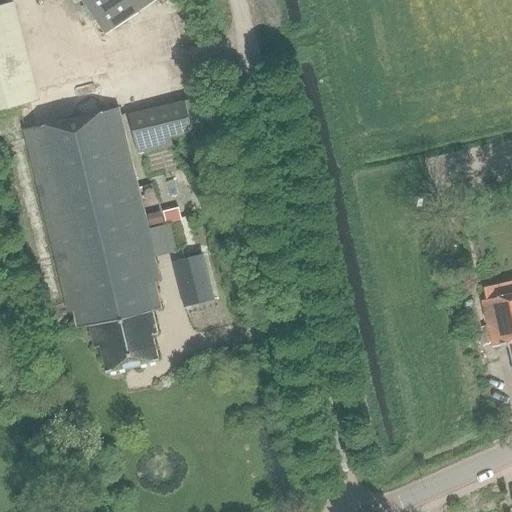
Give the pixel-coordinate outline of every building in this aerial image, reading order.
[(68,0),(74,7),(84,0),(86,0),(111,35),(160,0),(68,0)] [(5,4),(0,5),(0,110),(28,104),(5,4)] [(199,99),(128,116),(137,155),(172,147),(170,138),(207,130),(199,99)] [(118,109),(23,131),(68,314),(73,312),(77,329),(89,326),(95,348),(100,347),(106,373),(158,361),(152,335),(157,334),(152,312),(161,310),(154,283),(160,281),(154,258),(147,230),(139,195),(139,194),(138,189),(118,109)] [(178,209),(163,212),(166,225),(181,221),(178,209)] [(160,213),(146,216),(149,227),(163,224),(160,213)] [(204,255),(173,263),(183,307),(213,299),(204,255)] [(511,360),(511,294),(482,302),(493,349),(508,345),(511,360)]
